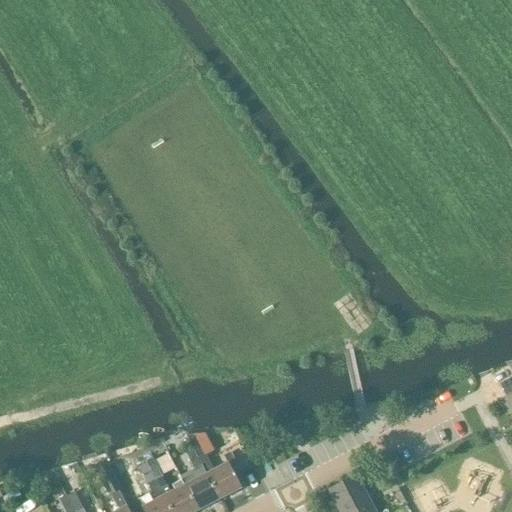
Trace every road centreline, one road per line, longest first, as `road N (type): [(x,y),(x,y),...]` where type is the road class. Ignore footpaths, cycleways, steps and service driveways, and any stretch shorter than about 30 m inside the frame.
road 1 (track): [(0,423),(179,374),(345,341)]
road 2 (residential): [(294,493),(474,398)]
